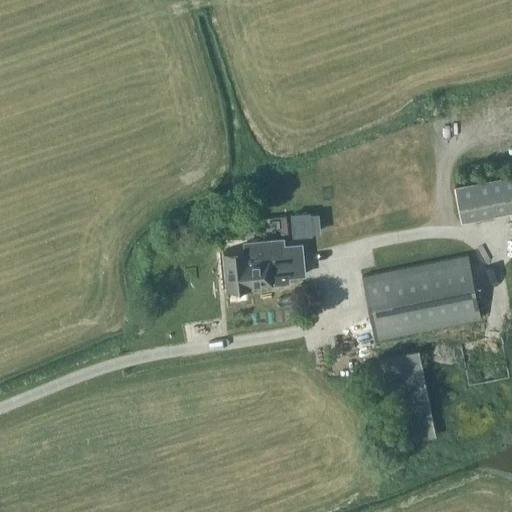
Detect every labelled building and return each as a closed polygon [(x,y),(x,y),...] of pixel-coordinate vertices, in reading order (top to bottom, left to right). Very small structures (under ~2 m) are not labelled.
[(460,220),(511,210),(511,173),(453,185),(460,220)] [(266,233),(288,231),(287,212),(265,213),(266,233)] [(310,233),(308,213),(292,214),(294,234),(310,233)] [(286,259),(283,252),(282,239),(244,242),(245,251),(223,253),(226,289),(250,287),(250,285),(272,283),(272,282),(288,281),(286,259)] [(374,339),(479,318),(467,255),(361,276),(374,339)] [(395,442),(435,433),(418,347),(377,356),(395,442)]
